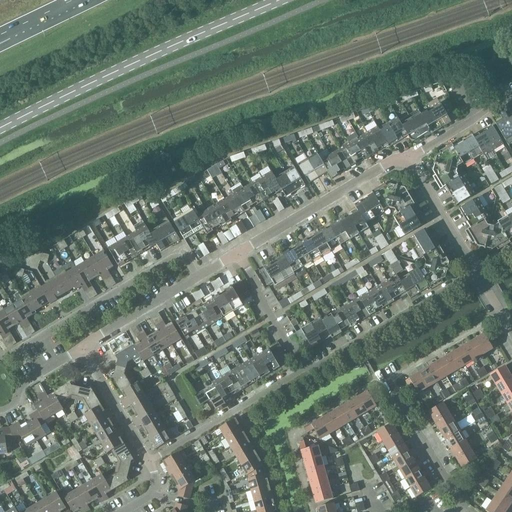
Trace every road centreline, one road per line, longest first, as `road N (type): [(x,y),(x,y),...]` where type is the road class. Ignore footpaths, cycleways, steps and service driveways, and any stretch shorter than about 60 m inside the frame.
road 1 (secondary): [(0,129),(282,0)]
road 2 (residential): [(0,357),(172,257),(186,259),(196,277)]
road 3 (residential): [(237,252),(409,157)]
road 4 (residential): [(477,271),(307,366)]
road 5 (residential): [(149,461),(307,366)]
road 6 (residential): [(466,511),(386,382)]
road 7 (residential): [(81,348),(196,277)]
road 8 (residential): [(307,366),(237,252)]
road 9 (residential): [(477,271),(409,157)]
road 10 (residential): [(149,461),(81,348)]
